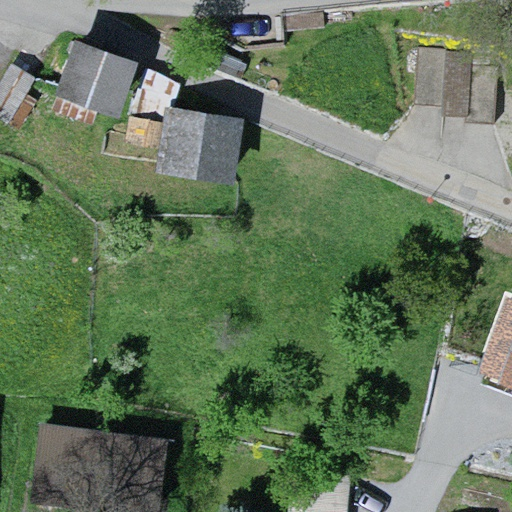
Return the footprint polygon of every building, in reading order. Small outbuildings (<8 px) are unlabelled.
[(70,51),(51,98),(109,121),(128,75),(70,51)] [(49,81),(10,61),(0,76),(0,122),(16,132),(49,81)] [(429,127),(479,126),(478,67),(429,67),(429,127)] [(169,92),(135,80),(112,136),(145,149),(169,92)] [(158,120),(151,172),(220,181),(227,129),(158,120)] [(511,316),(489,388),(511,395),(511,316)] [(19,411),(7,511),(138,511),(148,425),(19,411)] [(329,511),(330,483),(268,483),(267,511),(329,511)]
